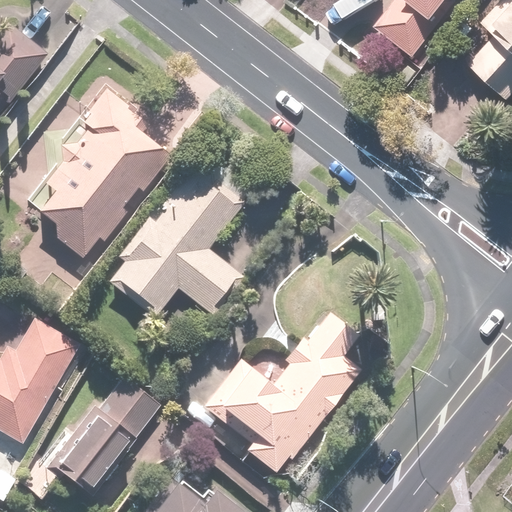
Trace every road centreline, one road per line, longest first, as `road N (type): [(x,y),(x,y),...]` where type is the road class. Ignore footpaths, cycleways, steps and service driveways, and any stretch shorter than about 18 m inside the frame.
road 1 (tertiary): [(169,0),(363,152)]
road 2 (primary): [(369,511),(511,330)]
road 3 (tertiary): [(511,299),(398,203),(363,152)]
road 4 (tertiary): [(363,152),(407,164),(511,238)]
